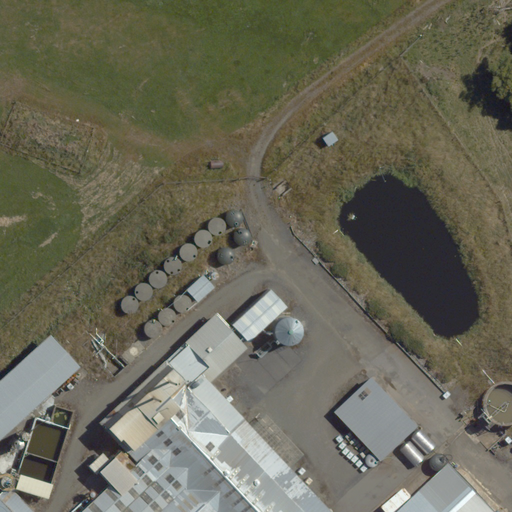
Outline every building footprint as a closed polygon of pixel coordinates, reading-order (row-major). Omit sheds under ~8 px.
[(319,130),(308,118),(292,132),(303,144),(319,130)] [(285,174),(271,184),(286,205),(300,194),(285,174)] [(214,291),(204,279),(186,295),(197,306),(214,291)] [(0,460),(65,401),(29,362),(0,388),(0,511),(2,511),(0,509),(0,460)] [(308,511),(162,364),(48,477),(75,505),(67,511),(308,511)] [(333,412),(383,463),(418,428),(368,378),(333,412)] [(481,511),(435,463),(382,511),(481,511)]
